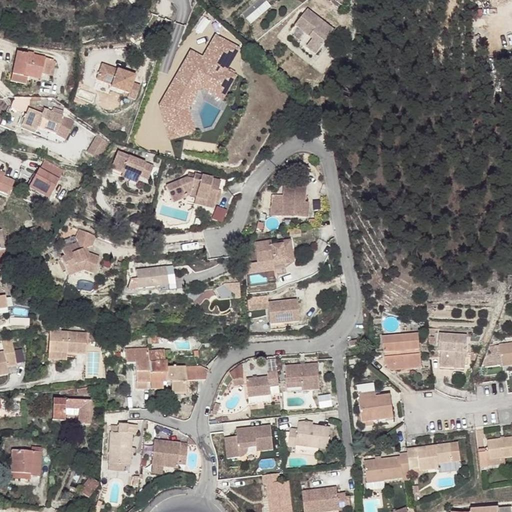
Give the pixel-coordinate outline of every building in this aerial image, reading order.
[(271,6),(267,1),(265,0),(257,0),(242,13),(251,24),(271,6)] [(321,47),(338,21),(309,3),(298,20),(316,32),(311,40),(319,46),(321,47)] [(215,33),(203,56),(191,49),(160,105),(168,140),(196,134),(190,109),(198,91),(210,88),(208,92),(223,101),(237,75),(228,70),(241,47),(215,33)] [(318,48),(319,46),(311,40),(310,40),(308,42),(318,48)] [(34,55),(27,54),(16,52),(12,74),(22,76),(22,75),(28,76),(40,78),(41,73),(50,75),(53,59),(34,55)] [(0,61),(0,92),(5,97),(17,97),(0,80),(0,78),(3,62),(0,61)] [(119,67),(104,61),(98,77),(113,82),(112,85),(130,91),(128,95),(136,98),(141,84),(133,81),(136,74),(126,70),(125,72),(118,70),(119,67)] [(29,106),(28,109),(41,114),(44,108),(35,105),(35,107),(29,106)] [(41,114),(28,109),(22,125),(35,130),(36,130),(37,127),(47,131),(55,134),(62,115),(44,108),(41,114)] [(110,142),(102,136),(97,142),(105,148),(110,142)] [(119,151),(111,168),(123,173),(125,169),(141,175),(142,172),(151,175),(154,166),(119,151)] [(44,160),(39,169),(59,179),(63,171),(44,160)] [(123,173),(111,168),(110,171),(122,176),(138,182),(141,175),(125,169),(123,173)] [(59,179),(39,169),(28,188),(48,199),(59,179)] [(198,180),(199,176),(195,175),(194,178),(188,178),(167,186),(173,203),(187,198),(186,194),(191,192),(197,194),(194,204),(214,209),(215,206),(221,182),(203,177),(202,181),(198,180)] [(11,186),(0,181),(0,194),(6,198),(11,186)] [(303,188),(281,188),(282,195),(282,218),(307,217),(307,203),(303,203),(303,188)] [(2,228),(0,228),(0,268),(11,266),(2,228)] [(36,229),(25,232),(28,242),(39,238),(36,229)] [(99,257),(88,253),(84,255),(81,249),(86,247),(92,244),(96,235),(87,232),(79,229),(78,231),(75,238),(78,242),(62,251),(64,256),(60,258),(68,276),(82,270),(93,273),(99,257)] [(272,261),(273,266),(284,264),(283,259),(292,258),(292,254),(291,251),(290,241),(281,242),(281,244),(270,245),(269,240),(254,242),(257,262),(272,261)] [(139,290),(163,286),(172,285),(170,274),(169,266),(136,271),(138,281),(139,290)] [(176,273),(170,274),(172,285),(163,286),(164,292),(179,290),(176,273)] [(131,282),(129,287),(130,291),(139,290),(138,281),(131,282)] [(223,285),(234,295),(239,294),(239,284),(223,285)] [(278,301),(267,302),(269,324),(300,320),(298,299),(278,301)] [(386,362),(389,362),(411,360),(412,366),(423,365),(420,329),(384,333),(386,362)] [(50,333),(48,353),(66,354),(86,355),(87,335),(50,333)] [(465,364),(469,338),(443,333),(440,349),(442,349),(440,365),(455,367),(455,362),(465,364)] [(150,335),(150,343),(159,343),(159,335),(150,335)] [(4,353),(0,353),(0,375),(8,374),(7,367),(16,365),(12,344),(3,346),(4,353)] [(511,345),(498,347),(499,366),(511,364),(511,345)] [(150,350),(150,348),(128,349),(127,363),(136,363),(137,388),(148,388),(147,383),(151,383),(151,362),(150,350)] [(164,350),(150,350),(151,362),(165,361),(164,350)] [(48,353),(48,355),(48,361),(66,362),(66,354),(48,353)] [(270,371),(277,370),(276,360),(268,361),(270,371)] [(166,382),(167,367),(167,361),(165,361),(151,362),(151,383),(166,382)] [(186,393),(186,380),(185,367),(171,367),(167,367),(166,382),(172,382),(172,394),(186,393)] [(197,380),(201,380),(204,371),(205,369),(202,368),(199,367),(197,367),(197,380)] [(318,368),(284,367),(286,382),(302,381),(303,386),(303,390),(321,387),(318,368)] [(206,380),(209,371),(205,369),(204,371),(201,380),(206,380)] [(270,388),(279,387),(277,372),(267,373),(267,376),(268,378),(270,388)] [(270,388),(268,378),(247,380),(249,396),(271,394),(270,388)] [(272,396),(249,398),(250,406),(273,403),(272,396)] [(359,400),(362,422),(377,421),(393,419),(390,396),(359,400)] [(91,401),(53,400),(52,421),(65,421),(65,416),(65,409),(78,410),(78,417),(78,425),(90,425),(91,401)] [(117,431),(114,430),(114,435),(114,461),(129,462),(131,433),(136,433),(136,423),(117,422),(117,431)] [(271,426),(241,429),(241,433),(236,433),(236,438),(234,438),(226,439),(228,460),(238,459),(241,458),(244,457),(246,455),(248,452),(248,449),(257,448),(258,452),(273,451),(271,426)] [(299,426),(297,446),(328,449),(331,429),(314,427),(299,426)] [(489,460),(511,457),(511,438),(487,442),(488,450),(478,451),(481,469),(490,468),(489,460)] [(179,444),(154,442),(152,459),(164,460),(178,462),(178,456),(186,457),(187,441),(180,440),(179,444)] [(451,445),(435,447),(436,451),(426,452),(417,453),(417,449),(407,450),(407,454),(409,470),(419,469),(419,471),(439,469),(438,464),(453,462),(451,445)] [(11,473),(11,478),(30,480),(30,476),(39,477),(41,449),(31,448),(31,452),(12,450),(10,473),(11,473)] [(364,462),(367,482),(391,479),(402,478),(402,475),(410,475),(409,470),(407,454),(399,455),(400,458),(364,462)] [(164,460),(152,459),(151,467),(163,468),(164,460)] [(280,482),(279,474),(263,476),(264,484),(266,483),(269,511),(291,511),(289,482),(280,482)] [(91,479),(80,492),(89,498),(99,485),(91,479)] [(336,489),(306,492),(308,511),(324,511),(326,511),(325,509),(337,508),(338,510),(346,509),(344,494),(336,495),(336,489)]
